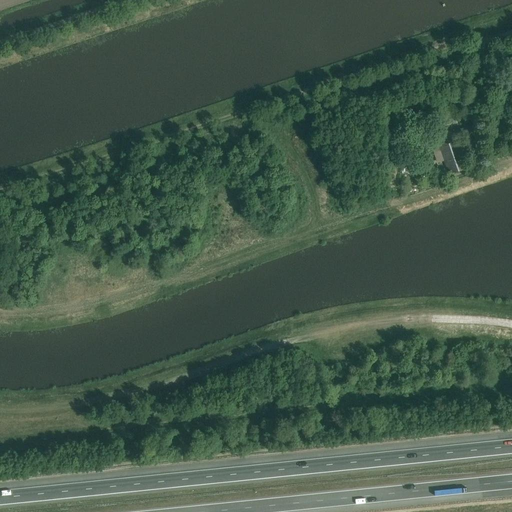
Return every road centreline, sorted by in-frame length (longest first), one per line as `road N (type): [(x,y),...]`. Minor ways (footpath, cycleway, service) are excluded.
road 1 (motorway): [(511,446),(0,497)]
road 2 (motorway): [(215,511),(511,482)]
road 3 (unclassified): [(130,0),(0,44)]
